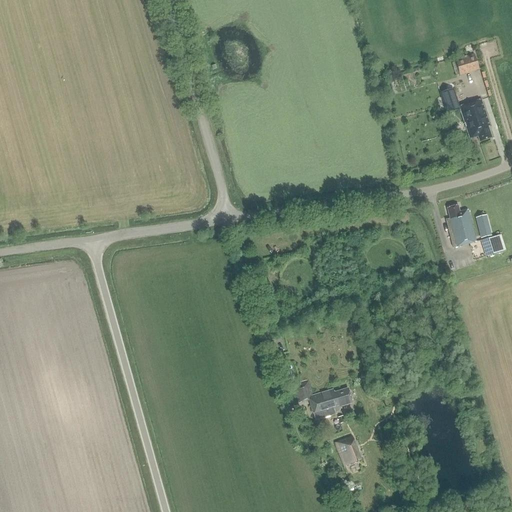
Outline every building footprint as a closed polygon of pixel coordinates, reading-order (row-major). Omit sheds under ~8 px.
[(474,56),(467,58),(471,72),(478,70),(474,56)] [(400,78),(402,89),(408,87),(406,77),(400,78)] [(479,143),(481,142),(492,138),(488,127),(490,126),(481,100),(460,107),(454,89),(439,94),(439,95),(435,96),(438,104),(442,103),(446,114),(459,110),(469,140),(477,137),(479,143)] [(454,247),(477,241),(468,210),(461,212),(459,206),(447,210),(450,219),(446,220),(454,247)] [(475,218),(481,238),(491,236),(485,215),(475,218)] [(338,407),(352,402),(347,388),(334,393),(332,389),(313,396),(307,381),(293,386),(299,402),(307,399),(315,421),(319,419),(320,420),(336,414),(335,412),(339,410),(338,407)] [(334,443),(343,467),(346,466),(360,460),(351,437),(334,443)] [(339,508),(352,503),(349,496),(336,501),(339,508)]
